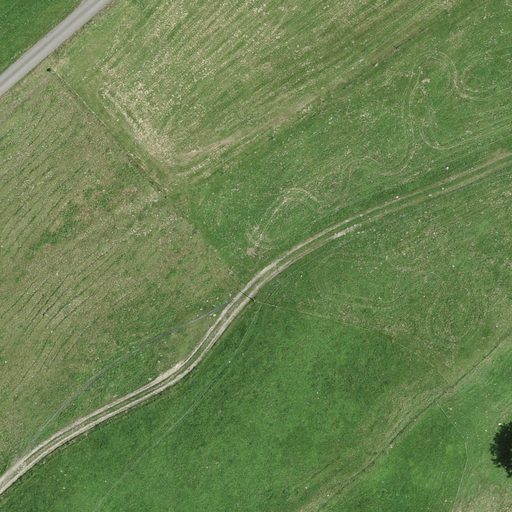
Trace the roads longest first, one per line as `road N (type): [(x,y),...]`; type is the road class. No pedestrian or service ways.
road 1 (track): [(0,487),(76,427),(185,368),(245,296),(300,249),(349,220),(511,159)]
road 2 (unclassified): [(0,89),(99,0)]
